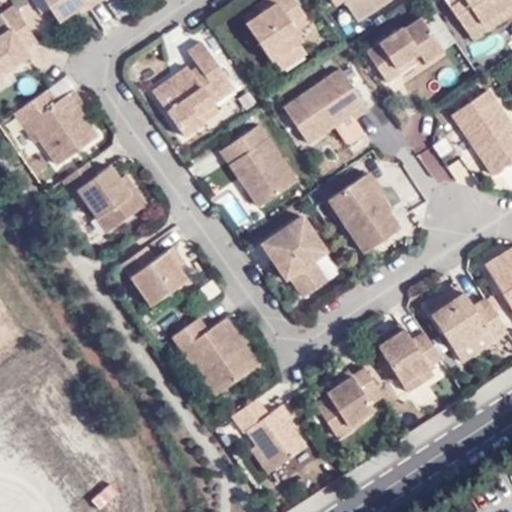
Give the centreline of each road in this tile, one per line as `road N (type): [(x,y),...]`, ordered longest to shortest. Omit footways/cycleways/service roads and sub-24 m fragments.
road 1 (residential): [(193,0),(95,67),(290,363),(497,228)]
road 2 (residential): [(350,511),(511,410)]
